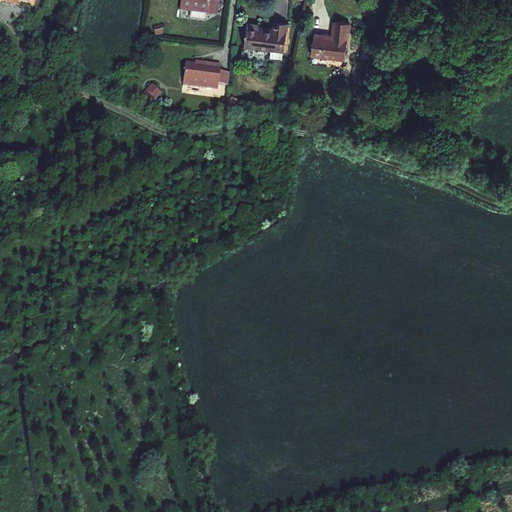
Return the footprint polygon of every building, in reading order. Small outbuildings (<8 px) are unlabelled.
[(176,0),(175,11),(214,16),(215,0),(176,0)] [(243,21),(239,46),(267,50),(266,57),(278,58),(283,22),(269,20),(268,28),(253,26),(253,23),(243,21)] [(308,33),(305,55),(341,60),(346,24),(330,21),(328,36),(308,33)] [(190,65),(179,64),(176,86),(213,90),(216,65),(206,64),(206,67),(190,65)] [(153,83),(143,93),(152,102),(163,93),(153,83)]
